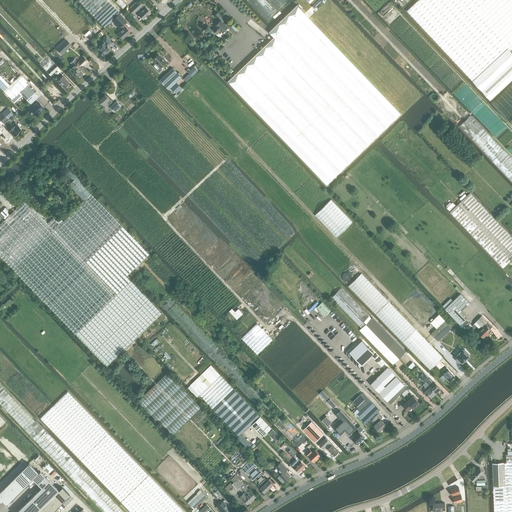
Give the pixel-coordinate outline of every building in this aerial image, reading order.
[(78,0),(104,27),(112,20),(119,28),(120,26),(122,29),(117,33),(122,39),(130,32),(125,26),(123,24),(126,21),(119,13),(106,0),(78,0)] [(121,0),(116,0),(115,2),(122,9),(126,5),(121,0)] [(145,7),(143,5),(138,0),(137,0),(129,9),(133,14),(140,7),(142,10),(138,14),(143,19),(150,12),(145,6),(145,7)] [(267,20),(286,1),(284,0),(248,0),(267,20)] [(489,100),(511,79),(511,53),(510,51),(511,49),(511,0),(417,0),(406,10),(489,100)] [(228,81),(327,184),(401,113),(297,5),(269,32),(274,37),(228,81)] [(395,8),(385,18),(390,24),(400,14),(395,8)] [(216,26),(213,29),(217,34),(220,30),(223,32),(228,27),(230,30),(234,33),(236,31),(232,27),(227,22),(225,24),(221,20),(216,25),(216,26)] [(103,42),(97,49),(103,55),(110,49),(108,46),(112,42),(106,36),(102,40),(103,42)] [(155,57),(153,60),(155,63),(153,66),(159,72),(163,69),(161,67),(167,62),(164,58),(164,59),(159,54),(156,57),(155,57)] [(75,58),(70,63),(73,66),(72,67),(80,75),(87,69),(84,66),(88,62),(83,56),(78,61),(75,58)] [(50,58),(41,66),(46,71),(51,75),(59,68),(55,63),(50,58)] [(177,82),(182,77),(173,67),(160,80),(169,89),(171,87),(177,82)] [(0,74),(0,87),(12,100),(11,100),(14,103),(23,95),(31,103),(38,96),(25,82),(27,81),(20,75),(9,85),(0,74)] [(69,83),(62,75),(59,78),(57,76),(55,78),(64,88),(69,83)] [(109,105),(112,102),(110,99),(105,94),(99,100),(101,103),(105,108),(108,104),(109,105)] [(33,105),(29,109),(34,116),(38,112),(44,107),(38,101),(33,105)] [(117,101),(110,107),(114,112),(121,105),(117,101)] [(8,108),(0,114),(0,120),(3,124),(13,114),(8,108)] [(464,121),(459,126),(492,161),(511,181),(511,158),(504,150),(467,111),(463,115),(466,119),(464,121)] [(511,130),(502,121),(503,125),(500,129),(501,130),(498,133),(503,131),(502,134),(500,134),(500,133),(495,135),(498,138),(497,141),(500,144),(501,141),(499,140),(500,137),(506,142),(507,140),(504,139),(508,138),(511,139),(511,130)] [(14,126),(9,130),(14,136),(19,131),(21,128),(17,124),(15,126),(14,126)] [(73,181),(78,176),(71,169),(66,173),(73,181)] [(83,203),(140,263),(150,254),(92,194),(93,192),(78,176),(73,181),(69,184),(85,201),(83,203)] [(294,192),(316,215),(332,199),(311,176),(294,192)] [(450,212),(503,267),(511,258),(511,237),(470,193),(450,212)] [(0,255),(107,366),(153,322),(162,313),(126,276),(140,263),(83,203),(60,224),(53,217),(47,223),(25,200),(10,214),(5,219),(0,224),(0,255)] [(0,213),(5,219),(10,214),(4,209),(0,212),(0,213)] [(343,277),(348,280),(352,275),(347,272),(343,277)] [(430,370),(433,367),(435,365),(443,356),(362,273),(348,286),(430,370)] [(306,439),(269,400),(176,303),(169,295),(151,277),(143,285),(160,303),(167,311),(297,447),(306,439)] [(332,297),(362,328),(359,330),(393,364),(406,352),(372,317),(371,319),(342,288),(332,297)] [(460,324),(466,319),(459,312),(469,303),(460,293),(445,308),(450,313),(449,313),(460,324)] [(11,297),(3,304),(5,307),(6,306),(11,301),(11,300),(12,299),(11,297)] [(322,302),(316,307),(325,316),(331,311),(322,302)] [(238,318),(244,313),(239,308),(233,313),(238,318)] [(431,322),(437,328),(431,333),(438,341),(452,327),(445,320),(439,314),(431,322)] [(490,329),(492,326),(482,316),(476,321),(482,327),(483,327),(478,332),(483,337),(488,332),(489,334),(492,331),(490,329)] [(242,338),(258,354),(273,340),(270,337),(257,323),(242,338)] [(362,340),(349,352),(362,365),(374,353),(362,340)] [(462,349),(455,356),(457,358),(455,359),(459,363),(460,362),(462,363),(465,361),(467,359),(469,356),(468,355),(469,354),(465,349),(463,350),(462,349)] [(390,404),(393,400),(407,387),(396,375),(388,367),(376,378),(370,383),(390,404)] [(449,380),(454,376),(449,369),(446,367),(443,370),(445,372),(443,374),(449,380)] [(139,400),(138,401),(158,422),(159,420),(173,434),(190,418),(199,427),(210,416),(194,400),(168,373),(139,400)] [(420,376),(419,377),(424,382),(429,377),(424,373),(423,374),(422,373),(419,375),(420,376)] [(239,436),(250,426),(251,425),(262,437),(271,428),(260,416),(260,417),(220,375),(199,394),(239,436)] [(428,379),(426,381),(436,393),(441,389),(435,382),(432,385),(430,382),(428,379)] [(424,382),(423,384),(427,389),(425,391),(431,398),(436,393),(426,381),(425,382),(424,382)] [(124,511),(85,471),(36,420),(35,420),(4,388),(0,384),(0,403),(30,435),(74,481),(103,511),(124,511)] [(325,399),(328,397),(321,390),(319,392),(325,399)] [(58,400),(54,404),(157,511),(184,511),(77,400),(68,391),(58,400)] [(413,395),(403,405),(407,409),(410,412),(413,408),(420,402),(413,395)] [(365,424),(380,410),(368,398),(354,412),(365,424)] [(40,417),(40,418),(130,511),(157,511),(54,404),(53,405),(40,417)] [(341,420),(333,428),(340,435),(345,431),(349,436),(350,435),(351,437),(357,444),(365,437),(360,432),(363,429),(361,426),(357,429),(357,428),(340,410),(335,414),(341,420)] [(387,425),(382,420),(380,419),(381,418),(377,414),(374,416),(373,418),(373,419),(375,421),(376,421),(377,419),(378,421),(374,425),(380,432),(387,425)] [(327,426),(331,422),(326,416),(322,420),(327,426)] [(311,421),(303,430),(315,442),(323,433),(311,421)] [(339,451),(325,437),(318,444),(323,449),(326,445),(328,447),(327,448),(334,456),(339,451)] [(286,441),(284,443),(289,449),(287,452),(292,457),(297,452),(289,444),(286,441)] [(0,480),(18,463),(0,444),(0,480)] [(312,451),(309,448),(305,452),(314,462),(321,455),(315,449),(312,451)] [(511,511),(511,453),(506,454),(506,461),(506,462),(505,462),(492,463),(493,487),(494,511),(511,511)] [(299,462),(296,458),(290,463),(299,472),(305,466),(300,461),(299,462)] [(251,459),(242,468),(249,475),(258,466),(251,459)] [(281,462),(276,466),(282,473),(280,475),(278,477),(283,482),(285,480),(285,481),(290,476),(285,471),(288,469),(281,462)] [(29,463),(0,490),(0,500),(1,502),(3,500),(6,504),(32,478),(39,472),(29,463)] [(258,466),(249,475),(253,480),(262,471),(258,466)] [(484,479),(484,476),(481,474),(484,471),(479,467),(470,478),(474,482),(478,477),(478,479),(477,479),(477,484),(481,484),(481,486),(476,486),(476,491),(481,491),(481,490),(488,490),(488,484),(485,484),(485,479),(484,479)] [(41,487),(15,511),(35,511),(58,490),(40,471),(39,472),(32,478),(41,487)] [(235,475),(231,479),(234,482),(232,484),(238,490),(244,484),(235,475)] [(259,478),(269,488),(274,484),(269,479),(267,480),(265,478),(264,477),(263,478),(261,476),(259,478)] [(265,492),(269,488),(259,478),(258,480),(259,482),(258,483),(259,484),(261,486),(260,487),(265,492)] [(62,487),(58,491),(66,499),(69,495),(62,487)] [(463,501),(458,487),(450,489),(452,495),(455,495),(455,496),(453,497),(454,503),(463,501)] [(193,511),(196,511),(199,510),(195,506),(207,496),(200,489),(187,502),(194,509),(192,510),(193,511)] [(245,492),(240,496),(248,504),(253,498),(254,499),(256,497),(248,489),(245,492)] [(58,491),(54,495),(62,503),(66,499),(58,491)] [(54,495),(50,499),(58,506),(62,503),(54,495)] [(50,499),(46,503),(54,510),(58,506),(50,499)] [(222,511),(228,511),(231,510),(223,500),(217,505),(222,511)] [(46,503),(42,506),(47,511),(51,511),(54,510),(46,503)] [(443,511),(443,510),(445,510),(445,503),(433,503),(433,510),(440,510),(440,511),(443,511)]
